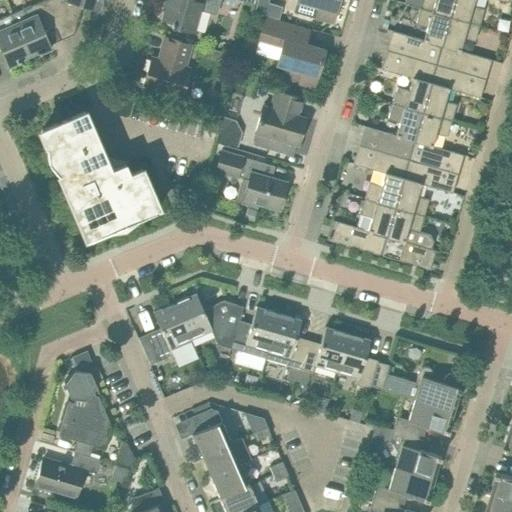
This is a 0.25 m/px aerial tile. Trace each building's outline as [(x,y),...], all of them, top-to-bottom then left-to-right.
[(43,29),(54,24),(55,24),(44,0),(43,0),(23,9),(27,17),(15,23),(29,55),(37,51),(38,53),(52,48),(43,29)] [(44,0),(55,24),(54,24),(61,39),(74,34),(79,17),(75,16),(78,4),(98,10),(101,0),(44,0)] [(213,14),(216,0),(168,0),(163,19),(172,21),(171,27),(180,29),(181,28),(193,31),(199,10),(213,14)] [(339,0),(297,0),(297,1),(318,7),(315,17),(333,22),(339,0)] [(450,16),(454,0),(405,0),(405,3),(420,7),(450,16)] [(454,0),(450,16),(480,24),(484,9),(473,5),(474,0),(500,0),(508,2),(508,0),(454,0)] [(436,64),(450,16),(420,7),(415,24),(427,27),(423,40),(392,30),(389,38),(409,44),(406,55),(436,64)] [(475,41),(480,24),(450,16),(436,64),(466,72),(469,62),(489,67),(491,59),(460,50),(463,38),(475,41)] [(303,28),(277,20),(266,17),(259,40),(282,46),(276,64),(283,66),(280,78),(314,88),(325,49),(299,42),(303,28)] [(29,55),(15,23),(3,28),(0,21),(0,51),(1,51),(8,67),(21,61),(20,59),(29,55)] [(142,87),(181,98),(190,69),(184,67),(191,44),(165,37),(159,60),(151,57),(142,87)] [(422,111),(436,64),(406,55),(403,66),(383,60),(381,68),(412,78),(409,90),(397,87),(392,103),(422,111)] [(462,84),(466,72),(436,64),(422,111),(452,120),(456,104),(445,101),(448,88),(480,97),(482,89),(462,84)] [(271,108),(263,105),(255,132),(257,133),(253,143),(274,150),(274,149),(293,155),(296,144),(297,145),(305,118),(292,114),(293,108),(297,109),(300,96),(276,89),(271,108)] [(408,159),(422,111),(392,103),(388,119),(399,122),(396,135),(364,125),(362,134),(382,140),(378,151),(408,159)] [(130,173),(125,162),(110,168),(85,111),(42,130),(40,133),(85,238),(89,239),(109,230),(125,228),(137,219),(157,210),(159,206),(142,168),(130,173)] [(447,136),(452,120),(422,111),(408,159),(438,168),(441,157),(461,162),(463,154),(432,145),(435,133),(447,136)] [(219,123),(209,120),(206,130),(216,133),(219,123)] [(452,123),(450,130),(456,132),(458,125),(452,123)] [(264,163),(244,157),(220,150),(215,170),(238,177),(248,180),(241,202),(257,207),(258,203),(279,209),(286,182),(260,174),(264,163)] [(394,207),(408,159),(378,151),(375,162),(355,156),(353,164),(384,173),(381,185),(369,182),(364,198),(394,207)] [(417,196),(421,184),(452,193),(454,185),(434,179),(438,168),(408,159),(394,207),(424,216),(429,199),(417,196)] [(380,255),(394,207),(364,198),(360,214),(371,218),(368,230),(336,221),(334,229),(354,235),(351,246),(380,255)] [(419,231),(424,216),(394,207),(380,255),(410,264),(413,252),(433,258),(435,250),(431,248),(433,241),(429,234),(419,231)] [(196,293),(175,302),(190,339),(211,330),(217,344),(231,348),(238,324),(243,306),(223,301),(215,304),(216,308),(205,313),(196,293)] [(190,339),(175,302),(153,312),(162,332),(150,337),(160,360),(173,355),(170,348),(190,339)] [(267,351),(278,313),(256,306),(250,328),(238,324),(231,348),(265,358),(267,351)] [(301,319),(278,313),(267,351),(289,358),(287,364),(289,365),(287,373),(297,376),(307,344),(295,341),(301,319)] [(336,371),(347,333),(325,326),(319,347),(307,344),(297,376),(307,379),(309,371),(313,372),(315,365),(336,371)] [(370,339),(347,333),(336,371),(358,378),(356,384),(369,388),(370,385),(376,364),(364,360),(370,339)] [(150,337),(140,341),(150,365),(160,360),(150,337)] [(382,389),(386,377),(389,365),(377,361),(376,364),(370,385),(382,389)] [(418,372),(414,385),(386,377),(382,389),(415,398),(454,410),(461,387),(460,387),(461,383),(460,379),(458,376),(454,373),(450,373),(447,375),(444,378),(443,382),(432,379),(432,376),(432,372),(431,369),(427,367),(424,367),(420,369),(418,372)] [(68,401),(58,435),(77,440),(74,452),(89,456),(93,445),(104,448),(110,425),(98,396),(95,395),(94,391),(97,387),(90,372),(74,370),(64,383),(70,398),(75,398),(74,402),(68,401)] [(224,374),(221,384),(231,386),(233,377),(224,374)] [(448,432),(454,410),(415,398),(409,420),(396,416),(392,429),(419,437),(422,425),(448,432)] [(201,429),(192,433),(201,454),(230,442),(221,420),(218,422),(211,407),(194,415),(201,429)] [(267,427),(263,417),(246,413),(255,432),(267,427)] [(270,434),(267,427),(255,432),(258,439),(270,434)] [(392,429),(389,442),(391,443),(398,456),(395,467),(434,478),(441,456),(415,448),(419,437),(392,429)] [(241,437),(230,442),(201,454),(210,475),(239,463),(250,458),(241,437)] [(101,459),(89,456),(74,452),(70,465),(43,457),(35,486),(75,498),(83,469),(96,473),(101,459)] [(285,468),(282,461),(270,467),(273,474),(285,468)] [(249,484),(239,463),(210,475),(219,497),(249,484)] [(428,501),(434,478),(395,467),(389,488),(376,484),(373,497),(399,505),(402,493),(428,501)] [(288,476),(285,468),(273,474),(276,481),(288,476)] [(511,476),(497,472),(491,494),(511,500),(511,476)] [(241,511),(258,505),(249,484),(219,497),(225,511),(241,511)] [(151,490),(133,497),(128,511),(162,511),(159,504),(164,502),(158,487),(151,490)] [(300,511),(304,511),(294,489),(284,494),(290,508),(288,509),(289,511),(300,511)] [(511,511),(511,500),(491,494),(485,511),(511,511)] [(396,511),(399,505),(373,497),(369,510),(374,511),(396,511)]
